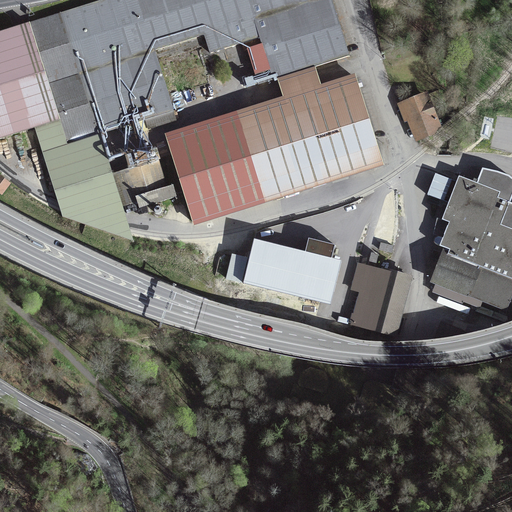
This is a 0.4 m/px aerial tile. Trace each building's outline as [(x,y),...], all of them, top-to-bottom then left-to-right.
[(349,56),(331,0),(102,0),(0,32),(0,138),(34,128),(54,191),(93,179),(81,143),(86,141),(85,138),(131,124),(135,136),(152,131),(151,128),(174,121),(171,111),(174,111),(154,50),(204,34),(210,53),(243,43),(245,50),(248,49),(258,84),(273,80),(315,66),(349,56)] [(356,78),(322,89),(315,66),(273,80),(280,102),(166,138),(192,222),(382,162),(356,78)] [(417,139),(439,130),(425,95),(408,102),(405,95),(399,98),(405,115),(408,114),(417,139)] [(133,189),(139,208),(175,197),(172,188),(168,189),(158,160),(160,159),(157,149),(146,152),(149,162),(112,174),(118,194),(133,189)] [(427,194),(444,201),(452,180),(435,174),(427,194)] [(465,293),(506,309),(511,292),(511,244),(511,245),(511,244),(511,229),(501,225),(509,204),(508,201),(498,197),(500,192),(459,176),(442,220),(449,222),(443,238),(437,237),(435,238),(434,240),(434,242),(436,244),(450,250),(448,254),(444,253),(433,281),(437,282),(433,292),(461,303),(465,293)] [(0,177),(0,191),(2,193),(9,184),(0,177)] [(131,240),(85,224),(82,233),(128,249),(131,240)] [(381,243),(379,249),(392,253),(393,246),(381,243)] [(378,255),(372,253),(352,325),(354,325),(354,324),(372,330),(372,329),(392,335),(392,334),(394,334),(410,277),(375,268),(378,255)] [(443,324),(433,350),(461,361),(472,335),(443,324)] [(392,388),(392,386),(375,382),(370,399),(362,396),(367,378),(365,374),(360,372),(355,375),(325,366),(322,362),(313,359),(309,362),(306,371),(301,373),(299,383),(294,385),(292,394),(294,399),(336,407),(398,411),(392,388)] [(425,397),(426,398),(433,373),(399,363),(392,386),(392,388),(393,388),(393,387),(425,396),(425,397)]
